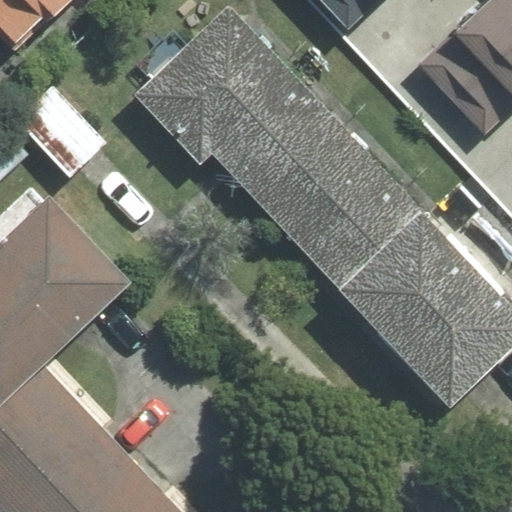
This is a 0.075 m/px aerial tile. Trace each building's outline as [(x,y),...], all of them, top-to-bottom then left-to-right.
[(60,0),(0,0),(0,23),(13,39),(60,0)] [(511,341),(511,298),(227,0),(139,84),(445,405),(511,341)] [(372,0),(322,0),(346,25),(372,0)] [(511,107),(511,0),(484,0),(422,58),(488,130),(511,107)] [(110,134),(53,76),(13,116),(70,174),(110,134)] [(0,177),(29,148),(0,119),(0,177)] [(130,271),(48,183),(0,227),(0,511),(179,511),(36,358),(130,271)]
